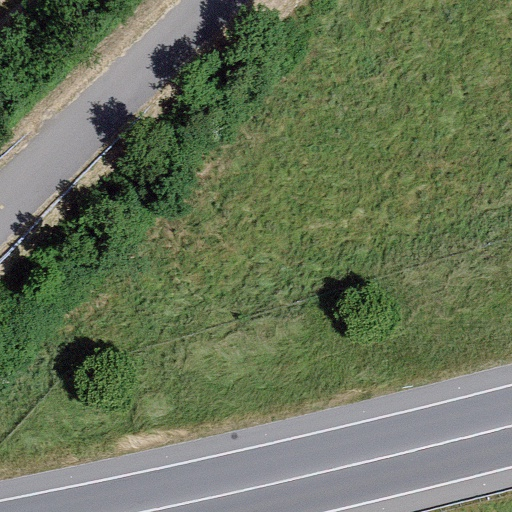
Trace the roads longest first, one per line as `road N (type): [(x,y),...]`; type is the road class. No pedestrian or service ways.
road 1 (trunk): [(143,511),(511,423)]
road 2 (residential): [(212,0),(0,207)]
